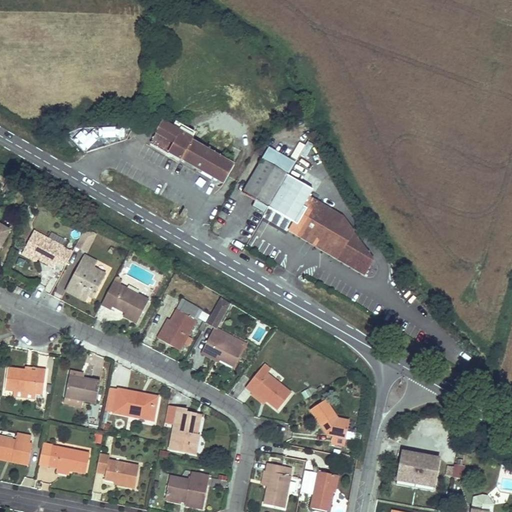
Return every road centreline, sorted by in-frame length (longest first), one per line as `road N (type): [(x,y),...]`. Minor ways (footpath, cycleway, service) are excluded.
road 1 (secondary): [(409,369),(0,135)]
road 2 (residential): [(236,511),(249,426),(242,411),(0,290)]
road 3 (tertiary): [(409,369),(379,427),(360,511)]
road 4 (unknown): [(375,300),(385,268),(333,186)]
